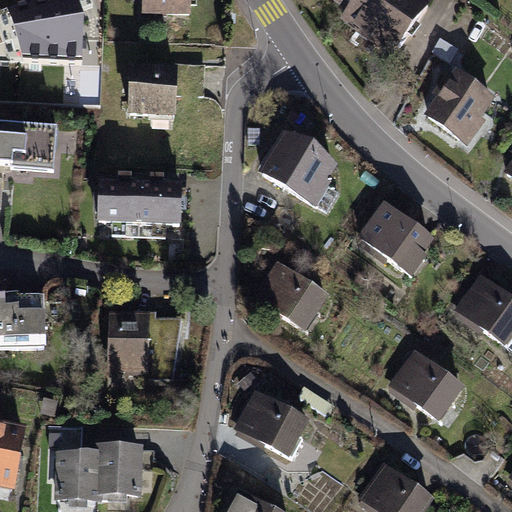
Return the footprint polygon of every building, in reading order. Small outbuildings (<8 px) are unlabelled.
[(103,0),(53,0),(0,18),(0,62),(101,67),(103,0)] [(191,17),(191,0),(143,0),(143,16),(191,17)] [(433,8),(422,0),(324,0),(345,15),(337,25),(392,65),(433,8)] [(179,119),(180,71),(133,70),(131,118),(179,119)] [(488,118),(500,104),(461,74),(428,116),(475,153),(497,125),(488,118)] [(0,166),(54,171),(58,128),(0,122),(0,166)] [(330,186),(339,170),(314,148),(284,136),(258,178),(316,213),(319,210),(328,216),(340,197),(330,191),(332,187),(330,186)] [(191,184),(105,187),(107,225),(192,223),(191,184)] [(385,206),(360,241),(414,279),(439,244),(385,206)] [(336,298),(281,262),(257,299),(312,335),(336,298)] [(511,350),(511,295),(485,275),(457,314),(511,353),(511,350)] [(49,295),(0,298),(0,355),(53,351),(49,295)] [(158,317),(112,320),(114,381),(154,379),(179,382),(187,322),(158,317)] [(447,428),(473,391),(418,354),(393,392),(447,428)] [(257,397),(239,437),(301,465),(319,424),(257,397)] [(0,487),(20,492),(34,429),(0,421),(0,487)] [(142,503),(144,452),(97,450),(96,458),(100,458),(98,501),(101,501),(142,503)] [(96,458),(57,457),(55,506),(101,507),(101,501),(98,501),(100,458),(96,458)] [(372,511),(435,511),(443,503),(390,466),(363,505),(372,511)] [(270,511),(239,495),(229,511),(270,511)]
